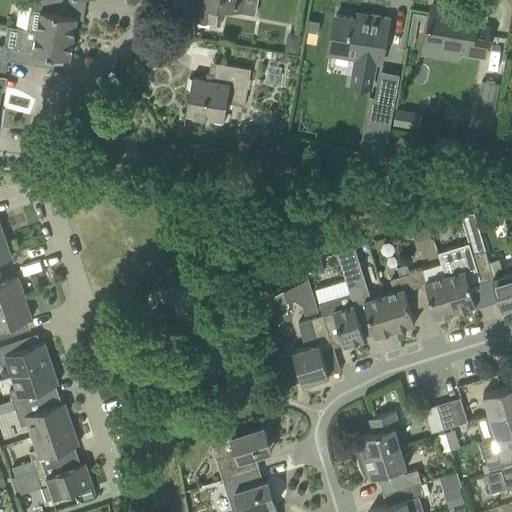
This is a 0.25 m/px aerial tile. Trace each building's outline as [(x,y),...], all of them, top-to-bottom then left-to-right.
[(57,0),(32,0),(27,27),(73,35),(76,15),(56,12),(58,0),(57,0)] [(238,11),(239,0),(193,0),(190,16),(219,22),(222,8),(238,11)] [(459,53),(484,58),(489,26),(475,24),(477,15),(450,10),(450,5),(432,2),(423,54),(458,60),(459,53)] [(381,61),(389,18),(370,15),(369,20),(335,15),(328,52),(355,57),(353,67),(373,71),(375,60),(381,61)] [(69,57),(73,35),(27,27),(24,27),(20,48),(3,45),(0,58),(27,62),(29,50),(69,57)] [(192,76),(185,114),(224,120),(228,100),(245,103),(251,68),(215,62),(212,79),(192,76)] [(500,82),(482,79),(474,118),(479,119),(477,126),(490,129),(492,121),(493,121),(500,82)] [(383,88),(377,87),(374,101),(391,104),(395,82),(384,80),(383,88)] [(405,111),(396,109),(393,124),(402,126),(405,111)] [(471,213),(461,214),(465,227),(469,242),(472,253),(476,266),(480,278),(481,282),(493,278),(502,308),(511,305),(511,266),(502,270),(499,258),(489,261),(485,249),(482,250),(471,213)] [(446,219),(450,232),(465,227),(461,214),(446,219)] [(0,260),(11,256),(4,235),(0,236),(0,260)] [(470,282),(480,278),(476,266),(472,253),(469,242),(438,251),(445,274),(444,274),(455,310),(476,303),(470,282)] [(312,275),(324,271),(320,258),(308,262),(312,275)] [(422,268),(411,272),(415,285),(425,281),(436,316),(455,310),(444,274),(426,280),(422,268)] [(0,303),(25,295),(18,275),(3,280),(0,272),(0,303)] [(415,322),(405,288),(415,285),(411,272),(390,278),(394,289),(383,293),(394,329),(415,322)] [(306,314),(318,310),(308,277),(282,291),(286,302),(294,300),(303,305),(306,314)] [(318,299),(348,291),(345,279),(315,286),(318,299)] [(394,329),(383,293),(364,298),(361,288),(349,291),(353,303),(357,316),(358,316),(368,313),(375,335),(394,329)] [(365,338),(358,316),(357,316),(353,303),(349,291),(319,301),(323,314),(327,327),(328,327),(338,323),(344,344),(345,344),(346,347),(359,343),(357,340),(365,338)] [(25,295),(0,303),(0,337),(14,333),(11,324),(32,317),(25,295)] [(306,347),(293,351),(303,382),(329,374),(326,365),(338,361),(328,327),(327,327),(323,314),(299,322),(306,347)] [(19,339),(0,345),(0,363),(1,366),(8,363),(12,375),(51,362),(44,340),(22,348),(19,339)] [(51,362),(12,375),(16,387),(9,390),(12,399),(0,402),(0,412),(15,407),(15,408),(43,399),(39,389),(58,383),(51,362)] [(511,383),(483,392),(490,414),(511,407),(511,383)] [(436,404),(444,428),(468,421),(460,396),(436,404)] [(43,399),(15,408),(21,426),(29,423),(33,436),(72,422),(64,401),(46,407),(43,399)] [(436,404),(424,407),(432,432),(444,428),(436,404)] [(511,429),(511,407),(490,414),(497,435),(511,429)] [(355,450),(358,458),(401,445),(395,425),(399,424),(394,410),(374,416),(379,430),(355,438),(354,441),(355,450)] [(21,473),(45,465),(42,456),(79,443),(72,422),(33,436),(37,448),(30,450),(33,459),(13,465),(16,475),(21,473)] [(269,442),(263,424),(232,434),(229,425),(217,429),(224,452),(215,455),(222,479),(259,467),(256,456),(267,452),(264,443),(269,442)] [(454,429),(440,434),(445,450),(459,445),(454,429)] [(502,469),(511,465),(511,429),(497,435),(502,452),(485,457),(490,472),(486,473),(486,474),(502,469)] [(407,465),(401,445),(358,458),(360,466),(362,471),(367,478),(407,465)] [(45,465),(21,473),(23,481),(38,476),(42,486),(49,484),(53,496),(92,483),(85,462),(48,474),(45,465)] [(511,465),(502,469),(486,474),(491,491),(511,484),(511,465)] [(224,487),(232,511),(249,511),(261,509),(276,504),(270,486),(266,488),(259,467),(222,479),(224,487)] [(380,480),(384,493),(421,481),(418,469),(380,480)] [(425,493),(430,492),(426,480),(421,481),(425,493)] [(425,493),(421,481),(384,493),(387,504),(369,510),(369,511),(424,511),(420,495),(425,493)] [(448,511),(462,511),(462,488),(447,488),(448,511)] [(84,501),(93,498),(90,489),(81,492),(84,501)]
